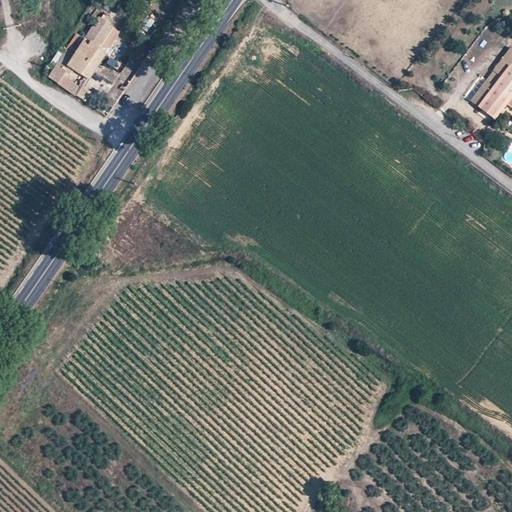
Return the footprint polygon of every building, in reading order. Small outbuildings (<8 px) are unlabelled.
[(148,15),(140,26),(147,32),(156,21),(148,15)] [(77,94),(81,88),(66,76),(71,67),(89,79),(107,54),(98,48),(113,26),(100,17),(84,39),(78,35),(68,48),(62,44),(43,71),(77,94)] [(511,66),(511,65),(511,63),(511,47),(471,100),(495,118),(506,104),(511,108),(511,66)] [(113,70),(117,61),(106,57),(99,75),(114,81),(117,72),(113,70)] [(77,94),(85,99),(91,91),(83,86),(81,88),(77,94)] [(349,507),(349,495),(332,495),(331,506),(349,507)]
